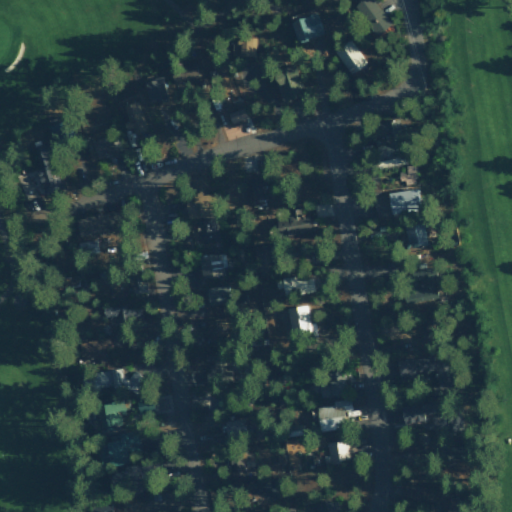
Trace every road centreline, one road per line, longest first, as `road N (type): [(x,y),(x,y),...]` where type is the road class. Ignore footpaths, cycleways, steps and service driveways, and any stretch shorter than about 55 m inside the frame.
road 1 (residential): [(372,511),(377,424),(327,123)]
road 2 (residential): [(196,511),(145,179)]
road 3 (residential): [(47,219),(209,154),(327,123)]
road 4 (residential): [(327,123),(391,99),(411,82),(408,0)]
